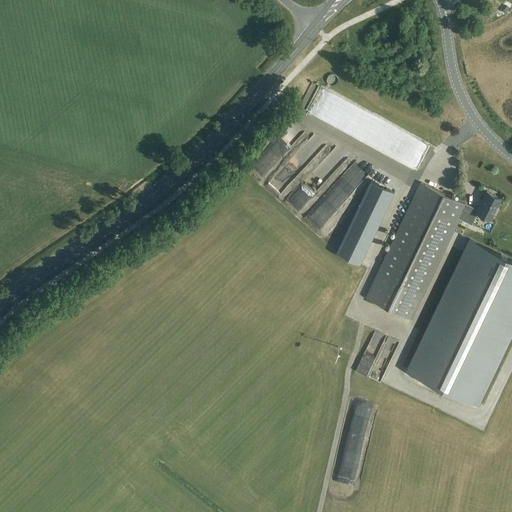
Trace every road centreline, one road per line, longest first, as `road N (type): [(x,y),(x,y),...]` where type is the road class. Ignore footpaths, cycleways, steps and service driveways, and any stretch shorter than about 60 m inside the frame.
road 1 (primary): [(0,305),(165,185),(314,28)]
road 2 (tertiary): [(511,156),(459,92),(439,0)]
